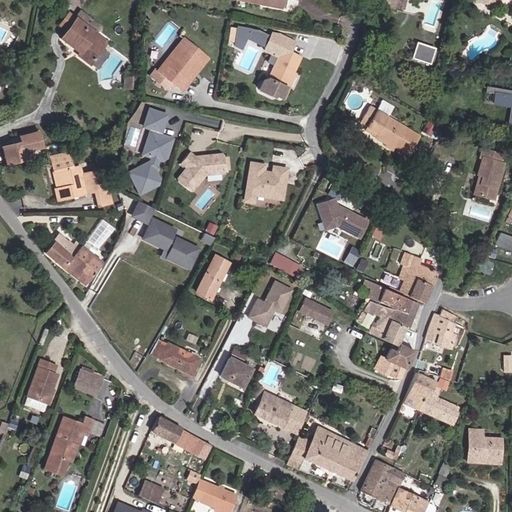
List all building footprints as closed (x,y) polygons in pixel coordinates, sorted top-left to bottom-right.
[(233,0),(246,2),(246,0),(265,0),(269,1),(268,6),(268,7),(280,9),(281,0),(233,0)] [(396,0),(385,0),(384,6),(394,8),(396,0)] [(405,0),(396,0),(394,8),(403,10),(405,0)] [(87,41),(92,34),(73,20),(58,41),(67,47),(70,44),(79,52),(76,57),(86,64),(98,48),(87,41)] [(245,39),(265,44),(268,31),(237,23),(232,45),(243,48),(245,39)] [(278,55),(274,63),(269,77),(264,79),(260,90),(275,95),(276,92),(283,95),(288,84),(285,82),(293,64),(297,66),(303,52),(294,48),(297,38),(280,31),(271,32),(265,44),(267,50),(271,52),(278,55)] [(87,41),(98,48),(103,42),(92,34),(87,41)] [(170,65),(189,40),(183,35),(164,61),(170,65)] [(184,89),(191,81),(185,77),(204,51),(189,40),(170,65),(164,61),(158,69),(153,66),(147,74),(169,90),(175,82),(184,89)] [(435,47),(417,41),(412,56),(430,62),(435,47)] [(185,77),(191,81),(210,55),(204,51),(185,77)] [(268,61),(274,63),(278,55),(271,52),(268,61)] [(297,66),(293,64),(285,82),(288,84),(292,86),(300,68),(297,66)] [(511,88),(486,84),(485,90),(494,92),(492,102),(511,105),(507,128),(511,129),(511,88)] [(382,101),(377,109),(389,116),(393,109),(382,101)] [(400,134),(414,142),(418,134),(389,116),(377,109),(370,105),(363,117),(368,120),(366,123),(376,129),(375,131),(386,139),(394,143),(400,134)] [(162,158),(168,139),(156,135),(162,116),(144,110),(139,127),(149,130),(140,156),(147,158),(146,162),(124,173),(136,194),(154,185),(155,180),(150,171),(153,160),(157,161),(162,158)] [(39,144),(37,129),(21,131),(22,136),(0,139),(0,145),(2,158),(24,155),(23,146),(39,144)] [(400,134),(394,143),(408,152),(414,142),(400,134)] [(477,184),(475,184),(471,196),(489,201),(500,165),(497,164),(499,157),(480,151),(478,159),(480,159),(475,175),(480,176),(477,184)] [(64,153),(42,156),(45,168),(48,168),(53,167),(57,185),(52,186),(50,187),(52,196),(90,190),(93,204),(105,203),(98,167),(77,171),(75,164),(67,166),(64,153)] [(221,170),(220,156),(217,154),(202,156),(201,158),(197,158),(195,156),(191,157),(190,158),(185,153),(176,163),(182,168),(174,179),(174,182),(185,191),(188,191),(201,175),(219,173),(221,170)] [(277,197),(282,168),(268,166),(267,173),(258,172),(259,164),(245,162),(239,199),(248,200),(250,192),(277,197)] [(48,168),(52,186),(57,185),(53,167),(48,168)] [(324,229),(335,226),(360,238),(369,219),(338,204),(337,205),(334,196),(315,203),(324,229)] [(179,230),(152,217),(155,210),(138,201),(130,217),(148,225),(142,238),(171,252),(167,261),(190,271),(201,249),(175,237),(179,230)] [(100,247),(114,226),(102,218),(88,238),(100,247)] [(511,235),(499,231),(495,243),(511,249),(511,235)] [(54,260),(67,273),(82,287),(97,269),(99,264),(76,240),(72,245),(60,233),(53,240),(43,250),(54,260)] [(400,288),(425,298),(431,281),(436,269),(419,262),(420,257),(404,250),(399,262),(402,264),(409,267),(404,280),(400,288)] [(268,263),(297,276),(303,264),(274,251),(268,263)] [(216,253),(196,291),(212,299),(221,280),(231,261),(216,253)] [(397,277),(404,280),(409,267),(402,264),(397,277)] [(292,289),(275,280),(264,301),(257,297),(247,317),(265,326),(273,308),(280,312),(292,289)] [(367,280),(365,284),(370,286),(366,296),(377,300),(382,285),(367,280)] [(395,308),(394,309),(391,318),(404,324),(406,325),(416,302),(384,287),(379,300),(395,308)] [(327,327),(334,311),(306,298),(299,314),(327,327)] [(358,313),(363,302),(358,299),(352,309),(358,313)] [(366,304),(363,302),(358,313),(361,315),(367,309),(371,312),(375,306),(368,301),(366,304)] [(395,342),(404,324),(391,318),(394,309),(378,305),(376,310),(379,312),(373,326),(367,323),(364,329),(395,342)] [(440,315),(434,313),(425,339),(452,348),(456,335),(453,333),(456,322),(440,315)] [(160,337),(151,353),(193,375),(202,357),(160,337)] [(393,363),(402,367),(405,368),(412,349),(410,348),(398,342),(394,349),(388,345),(376,369),(388,374),(393,363)] [(511,353),(503,354),(502,370),(511,370),(511,353)] [(229,356),(220,373),(243,385),(251,368),(229,356)] [(27,394),(47,402),(51,389),(57,373),(53,371),(56,364),(41,358),(27,394)] [(102,375),(80,367),(73,387),(95,394),(102,375)] [(440,370),(436,378),(446,381),(450,373),(440,370)] [(403,402),(420,409),(425,394),(430,395),(436,382),(418,375),(416,374),(414,378),(419,381),(418,385),(412,383),(403,402)] [(453,422),(458,410),(436,400),(438,395),(443,385),(436,382),(430,395),(425,394),(420,409),(453,422)] [(256,385),(251,396),(258,399),(263,388),(256,385)] [(297,409),(266,393),(255,414),(279,426),(280,423),(289,427),(297,409)] [(460,404),(438,395),(436,400),(458,410),(460,404)] [(305,413),(297,409),(289,427),(287,430),(295,434),(305,413)] [(63,414),(43,467),(63,474),(68,460),(73,462),(83,433),(88,435),(94,419),(85,415),(82,422),(63,414)] [(205,455),(210,442),(164,419),(159,415),(152,430),(162,435),(157,446),(163,449),(168,438),(205,455)] [(12,431),(15,423),(9,421),(6,428),(12,431)] [(299,437),(286,464),(305,473),(310,461),(351,480),(366,449),(317,425),(309,442),(299,437)] [(481,429),(469,428),(468,457),(500,458),(501,437),(481,437),(481,429)] [(363,444),(369,447),(374,437),(368,435),(365,440),(363,444)] [(392,457),(394,452),(387,448),(385,453),(392,457)] [(390,504),(398,486),(404,472),(374,459),(360,490),(390,504)] [(443,485),(447,476),(439,473),(435,482),(443,485)] [(157,502),(164,486),(144,477),(137,493),(157,502)] [(236,492),(200,478),(192,497),(229,511),(236,492)] [(422,511),(428,500),(398,486),(390,504),(406,511),(422,511)] [(141,511),(118,502),(113,511),(149,511),(147,511),(146,511),(141,511)]
